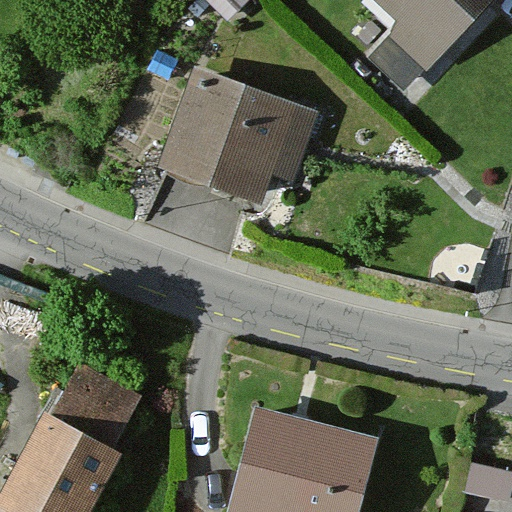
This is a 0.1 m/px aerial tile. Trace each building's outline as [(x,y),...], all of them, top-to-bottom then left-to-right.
[(259,7),(251,0),(199,0),(197,3),(233,35),(259,7)] [(493,0),(378,0),(411,32),(380,64),(406,90),(493,0)] [(337,114),(198,66),(163,164),(260,198),(268,175),(310,190),(337,114)] [(511,411),(472,406),(463,474),(511,480),(511,411)] [(370,511),(388,444),(260,411),(233,511),(370,511)] [(110,511),(137,464),(49,416),(0,505),(0,511),(110,511)]
